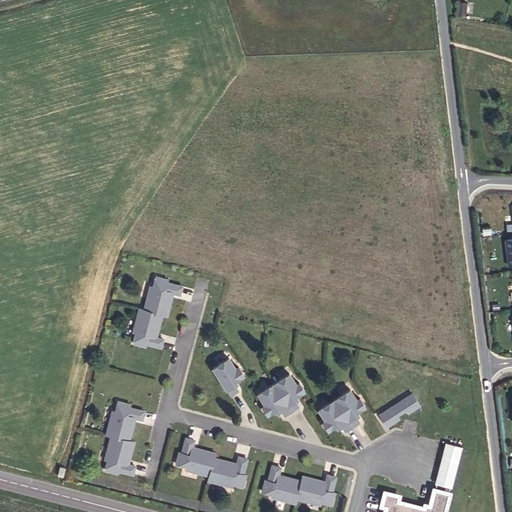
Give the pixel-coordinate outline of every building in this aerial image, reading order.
[(170,288),(180,291),(182,282),(167,279),(168,276),(156,273),(153,283),(150,282),(144,306),(162,311),(167,312),(172,293),(169,292),(170,288)] [(162,311),(144,306),(139,305),(133,329),(136,329),(134,340),(146,343),(146,340),(161,343),(163,335),(153,333),(154,328),(157,329),(162,311)] [(228,354),(213,364),(230,392),(237,388),(233,381),(232,379),(235,377),(244,371),(238,363),(235,365),(228,354)] [(289,371),(273,381),(291,409),(298,404),(294,398),(293,395),(296,393),(304,388),(299,380),(296,382),(289,371)] [(291,409),(273,381),(258,390),(265,402),(262,404),(267,412),(275,406),(279,404),(280,407),(284,413),(291,409)] [(350,387),(334,397),(352,425),(359,421),(355,414),(353,412),(357,410),(365,404),(360,396),(357,398),(350,387)] [(402,402),(398,405),(400,410),(405,407),(408,412),(420,404),(413,392),(401,400),(402,402)] [(352,425),(334,397),(318,407),(326,418),(322,420),(327,428),(336,423),(339,421),(341,423),(345,429),(352,425)] [(113,432),(131,437),(136,418),(132,417),(133,413),(144,416),(146,407),(131,404),(131,401),(119,398),(117,408),(114,407),(108,431),(113,432)] [(396,412),(400,410),(398,405),(393,408),(392,406),(380,413),(387,425),(399,417),(396,412)] [(131,457),(136,438),(131,437),(113,432),(107,456),(110,457),(108,467),(120,470),(120,467),(136,471),(138,463),(127,460),(128,456),(131,457)] [(194,445),(196,435),(188,433),(184,448),(181,447),(178,459),(189,462),(188,465),(212,470),(212,471),(216,452),(218,448),(199,443),(198,446),(194,445)] [(453,487),(463,446),(446,442),(436,483),(453,487)] [(216,452),(212,471),(212,470),(211,475),(235,481),(235,478),(246,481),(248,468),(246,468),(249,453),(241,451),(238,461),(234,460),(235,457),(216,452)] [(298,499),(302,481),(284,476),(283,479),(279,478),(282,468),(273,466),(269,481),(267,480),(263,492),(273,495),(273,498),(296,504),(298,499)] [(322,481),(304,476),(302,481),(298,499),(322,505),(322,502),(333,505),(336,493),(333,492),(337,477),(328,475),(326,485),(322,484),(322,481)] [(444,511),(450,493),(436,490),(432,506),(427,505),(426,509),(398,501),(399,496),(386,493),(383,505),(388,506),(386,511),(444,511)]
